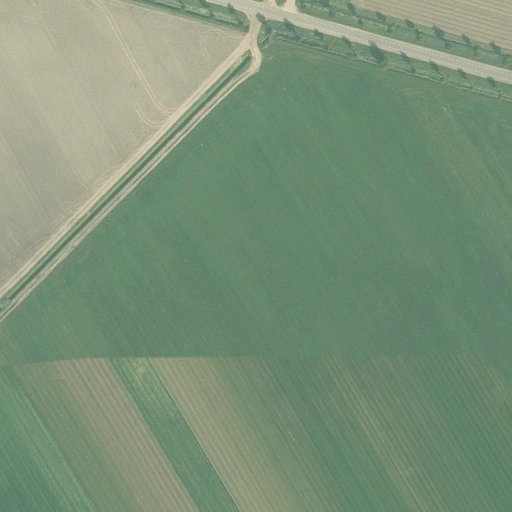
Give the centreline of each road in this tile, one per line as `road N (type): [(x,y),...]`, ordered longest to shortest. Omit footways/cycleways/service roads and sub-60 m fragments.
road 1 (track): [(261,9),(240,49),(0,294)]
road 2 (tertiary): [(511,78),(227,0)]
